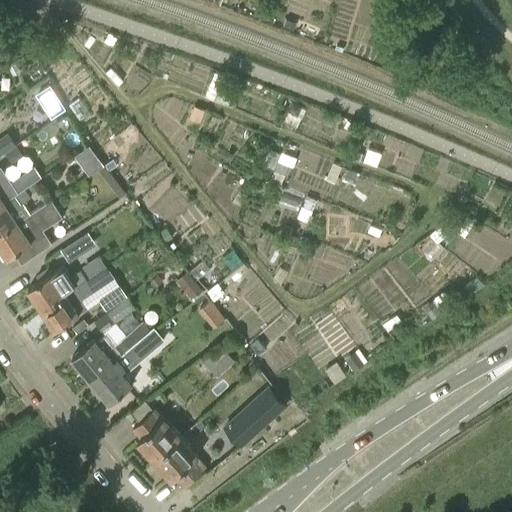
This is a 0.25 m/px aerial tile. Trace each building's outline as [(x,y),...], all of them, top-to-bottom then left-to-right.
[(52,116),(66,108),(51,83),(37,91),(52,116)] [(296,118),(301,108),(291,104),(289,109),(290,115),(296,118)] [(0,155),(16,145),(8,132),(0,137),(0,155)] [(91,143),(76,153),(90,173),(105,164),(91,143)] [(17,146),(7,153),(12,161),(23,154),(17,146)] [(263,169),(273,173),(280,156),(270,152),(263,169)] [(106,164),(110,169),(117,165),(113,159),(106,164)] [(0,204),(18,193),(0,165),(0,204)] [(35,183),(28,188),(32,193),(38,188),(35,183)] [(32,197),(25,188),(18,193),(0,204),(0,233),(37,209),(30,199),(32,197)] [(317,202),(306,197),(295,222),(305,227),(317,202)] [(37,209),(0,233),(0,245),(8,257),(16,252),(23,262),(53,242),(44,229),(49,226),(58,219),(63,216),(52,199),(37,209)] [(70,260),(87,249),(79,237),(62,249),(70,260)] [(63,265),(54,271),(53,272),(49,267),(38,275),(41,280),(28,288),(42,309),(73,288),(66,279),(70,276),(63,265)] [(42,309),(55,329),(87,308),(81,299),(84,297),(82,294),(90,289),(78,271),(70,276),(66,279),(73,288),(42,309)] [(176,281),(191,299),(202,291),(203,290),(188,271),(186,272),(176,281)] [(135,307),(127,296),(107,311),(115,322),(135,307)] [(210,298),(199,306),(213,325),(224,317),(210,298)] [(424,308),(431,319),(442,311),(434,300),(424,308)] [(77,332),(88,323),(84,318),(73,327),(77,332)] [(96,336),(72,356),(91,379),(137,340),(130,331),(120,340),(108,351),(96,336)] [(211,350),(218,358),(237,342),(230,334),(211,350)] [(250,344),(258,354),(265,348),(257,339),(250,344)] [(134,382),(123,368),(139,356),(138,354),(144,349),(137,340),(91,379),(105,396),(110,402),(134,382)] [(344,361),(352,372),(363,365),(355,353),(344,361)] [(270,385),(237,415),(225,426),(241,444),(253,433),(286,403),(270,385)] [(136,441),(154,460),(183,435),(165,415),(162,418),(154,408),(132,428),(140,437),(136,441)] [(200,454),(183,435),(154,460),(172,480),(176,477),(183,486),(206,465),(198,456),(200,454)]
